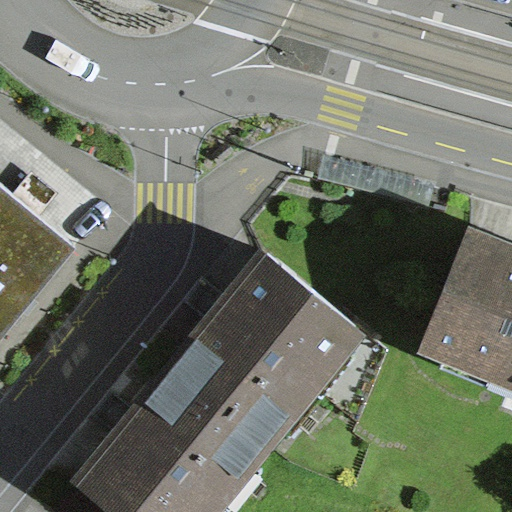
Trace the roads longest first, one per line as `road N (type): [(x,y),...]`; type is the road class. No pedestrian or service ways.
road 1 (residential): [(0,448),(161,231),(169,181),(127,82)]
road 2 (secondary): [(165,76),(511,155)]
road 3 (secondary): [(0,0),(49,59),(127,82)]
